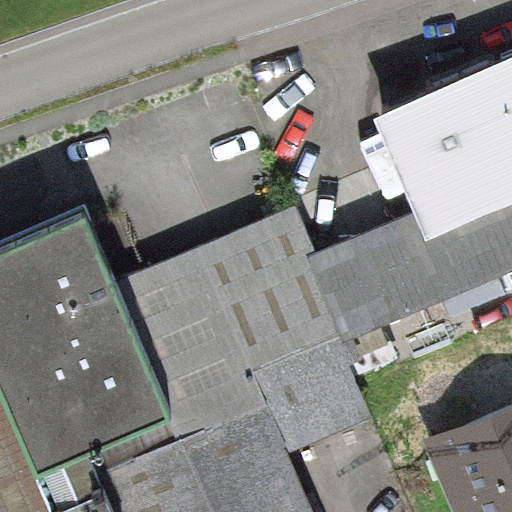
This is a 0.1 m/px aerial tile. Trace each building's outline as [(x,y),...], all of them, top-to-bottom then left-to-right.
[(511,30),(377,87),(421,194),(316,238),(309,241),(354,346),(391,331),(381,307),(511,252),(511,30)] [(0,216),(0,362),(63,511),(118,511),(122,511),(321,511),(290,437),(372,402),(349,348),(354,346),(309,241),(316,238),(296,191),(121,266),(85,180),(0,216)] [(511,351),(441,382),(455,412),(511,387),(511,351)] [(63,511),(0,362),(0,511),(63,511)] [(511,511),(511,387),(455,412),(422,426),(459,511),(511,511)]
